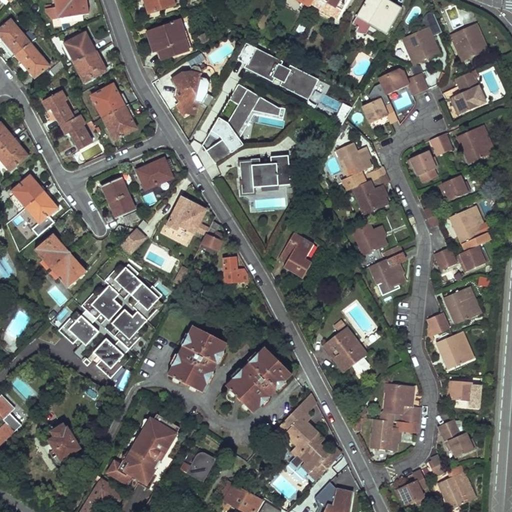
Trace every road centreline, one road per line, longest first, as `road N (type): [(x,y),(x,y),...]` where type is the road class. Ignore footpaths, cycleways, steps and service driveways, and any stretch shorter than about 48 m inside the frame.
road 1 (residential): [(366,479),(411,460),(427,433),(429,385),(413,343),(424,250),(392,153),(421,123)]
road 2 (residential): [(173,135),(268,288),(366,479)]
road 3 (residential): [(106,0),(173,135)]
road 4 (tertiary): [(502,511),(511,370)]
